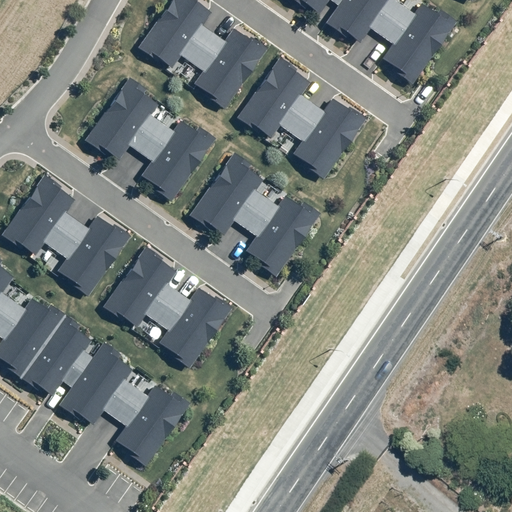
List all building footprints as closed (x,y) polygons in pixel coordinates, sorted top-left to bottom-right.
[(211,9),(197,0),(169,0),(137,47),(168,68),(178,53),(200,69),(187,86),(223,111),(267,48),(236,27),(226,41),(201,24),(211,9)] [(292,0),(318,17),(329,1),(342,10),(331,26),(360,45),(371,29),(398,47),(386,64),(414,83),(454,25),(438,15),(436,18),(420,7),(414,15),(393,1),(393,0),(292,0)] [(309,79),(278,57),(236,116),(266,137),(276,123),(298,138),(286,156),(322,180),(365,118),(334,96),(325,111),(299,93),(309,79)] [(158,100),(126,78),(85,138),(115,159),(125,144),(147,160),(135,177),(170,202),(214,139),(183,118),(173,132),(148,115),(158,100)] [(262,175),(231,153),(189,213),(219,234),(229,220),(251,235),(239,253),(275,277),(318,215),(288,193),(278,207),(252,190),(262,175)] [(74,198),(43,176),(1,236),(31,257),(41,242),(63,257),(51,275),(87,300),(130,237),(99,216),(90,230),(64,212),(74,198)] [(176,269),(144,247),(102,307),(133,327),(143,313),(165,328),(152,346),(188,371),(232,308),(201,286),(191,301),(166,283),(176,269)] [(0,335),(6,339),(0,347),(0,361),(49,395),(61,379),(73,388),(63,404),(91,423),(102,407),(129,425),(117,442),(145,461),(185,403),(169,393),(167,396),(151,385),(145,393),(124,379),(130,370),(113,358),(115,355),(99,344),(91,357),(83,351),(90,340),(74,330),(78,324),(48,305),(45,309),(28,298),(23,306),(1,292),(12,277),(0,269),(0,335)]
